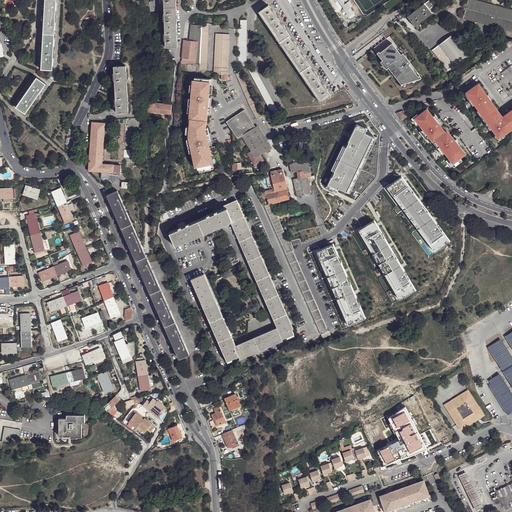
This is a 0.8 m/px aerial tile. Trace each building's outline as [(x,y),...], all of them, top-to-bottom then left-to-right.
[(55,0),(44,0),(40,69),(52,70),(55,0)] [(162,0),(164,47),(176,46),(174,0),(162,0)] [(348,16),(350,19),(356,16),(350,8),(353,6),(348,0),(333,0),(334,0),(335,3),(338,1),(343,8),(341,10),(342,13),(345,11),(346,14),(344,15),(346,18),(348,16)] [(406,17),(414,27),(431,13),(428,9),(433,6),(428,0),(424,4),(423,3),(406,17)] [(511,9),(474,0),(466,0),(462,18),(511,31),(511,9)] [(320,102),(331,95),(268,5),(258,12),(320,102)] [(247,20),(238,20),(237,66),(246,66),(247,20)] [(206,74),(208,24),(202,23),(202,25),(200,64),(198,73),(206,74)] [(200,64),(202,25),(191,24),(190,41),(184,40),(182,60),(181,61),(181,64),(200,64)] [(221,75),(227,75),(229,34),(216,34),(214,74),(221,75)] [(431,50),(447,70),(466,55),(450,35),(431,50)] [(390,42),(378,52),(383,58),(381,59),(399,83),(407,77),(410,80),(416,75),(407,63),(409,62),(406,59),(404,60),(390,42)] [(502,114),(503,115),(511,108),(511,88),(495,65),(477,78),(480,82),(478,83),(501,115),(502,114)] [(114,66),(117,113),(129,112),(126,66),(114,66)] [(254,66),(249,69),(274,113),(279,110),(254,66)] [(243,71),(236,74),(251,109),(257,118),(264,114),(262,111),(261,111),(257,104),(243,71)] [(199,79),(194,78),(194,85),(193,85),(192,92),(191,99),(191,107),(192,107),(191,113),(190,127),(189,135),(189,138),(189,139),(192,153),(195,166),(197,166),(198,170),(199,170),(211,167),(212,167),(211,162),(212,162),(209,148),(212,147),(208,128),(206,128),(207,115),(209,115),(210,102),(207,102),(207,97),(208,97),(210,80),(202,79),(202,78),(199,77),(199,79)] [(37,78),(16,108),(25,114),(46,84),(37,78)] [(502,114),(501,115),(478,83),(466,91),(475,103),(473,104),(478,110),(479,110),(483,115),(482,116),(483,115),(488,122),(486,123),(487,123),(488,122),(492,128),(491,128),(497,137),(502,134),(503,135),(511,128),(511,127),(511,126),(511,108),(503,115),(502,114)] [(465,92),(473,104),(475,103),(466,91),(465,92)] [(172,105),(147,103),(147,111),(150,112),(171,114),(172,105)] [(430,144),(431,143),(445,132),(440,126),(441,126),(427,108),(415,118),(411,121),(420,132),(416,135),(421,142),(425,139),(430,144)] [(236,115),(227,122),(232,130),(238,139),(243,136),(251,150),(252,151),(248,154),(254,164),(264,159),(261,154),(271,148),(266,140),(258,126),(256,127),(244,110),(236,115)] [(401,119),(402,120),(408,116),(404,110),(396,113),(401,118),(401,119)] [(116,176),(120,173),(121,165),(104,163),(103,163),(103,159),(106,123),(92,122),(89,171),(101,172),(101,178),(104,181),(106,176),(108,177),(112,178),(116,176)] [(358,123),(356,126),(365,132),(367,129),(358,123)] [(333,184),(341,189),(372,137),(370,136),(356,126),(345,145),(330,168),(323,180),(324,180),(333,186),(333,184)] [(156,135),(159,135),(158,128),(149,128),(149,136),(156,135)] [(445,132),(431,143),(454,171),(487,144),(475,128),(457,142),(452,136),(452,137),(447,131),(445,132)] [(372,137),(341,189),(343,191),(375,139),(372,137)] [(327,166),(330,168),(345,145),(342,144),(327,166)] [(264,159),(254,164),(256,167),(265,162),(264,159)] [(290,168),(291,173),(294,172),(297,172),(306,170),(310,169),(308,164),(308,163),(308,161),(289,164),(290,168)] [(306,170),(297,172),(298,178),(294,179),(293,179),(297,196),(311,192),(311,190),(308,177),(306,170)] [(283,172),(270,175),(274,191),(269,192),(268,192),(266,192),(267,198),(269,204),(271,203),(289,199),(283,172)] [(265,176),(269,192),(274,191),(270,175),(265,176)] [(447,239),(401,178),(391,185),(392,188),(388,191),(427,242),(425,244),(431,252),(447,239)] [(333,186),(324,180),(322,183),(331,188),(333,186)] [(388,191),(392,188),(391,185),(384,191),(425,244),(427,242),(388,191)] [(38,200),(41,190),(27,186),(24,195),(38,200)] [(9,198),(11,198),(13,198),(13,197),(12,188),(10,189),(0,188),(0,198),(3,199),(9,198)] [(58,206),(67,202),(61,189),(52,193),(58,206)] [(107,194),(122,228),(132,223),(117,190),(107,194)] [(227,224),(232,221),(277,327),(234,346),(204,274),(191,279),(227,361),(239,356),(240,359),(283,340),(282,339),(294,334),(237,200),(225,205),(227,208),(222,210),(170,233),(176,246),(227,224)] [(68,205),(67,202),(58,206),(65,223),(74,219),(70,210),(68,205)] [(321,334),(328,331),(328,330),(292,251),(285,235),(278,219),(271,203),(269,204),(265,206),(321,334)] [(31,235),(41,232),(36,214),(35,215),(29,216),(27,217),(27,219),(28,223),(31,235)] [(413,288),(374,222),(363,228),(365,231),(360,233),(393,289),(390,290),(395,299),(413,288)] [(132,223),(122,228),(133,255),(134,257),(135,260),(146,255),(145,252),(143,248),(132,223)] [(365,231),(363,228),(356,233),(390,290),(393,289),(360,233),(365,231)] [(45,251),(41,232),(31,235),(36,253),(45,251)] [(77,251),(86,247),(79,232),(70,236),(77,251)] [(447,239),(431,252),(433,255),(450,242),(447,239)] [(13,264),(16,263),(14,244),(4,245),(6,260),(6,264),(9,264),(13,264)] [(363,316),(333,245),(321,250),(322,253),(317,255),(343,314),(340,315),(344,324),(363,316)] [(92,262),(86,247),(77,251),(83,266),(92,262)] [(322,253),(321,250),(313,254),(340,315),(343,314),(317,255),(322,253)] [(179,359),(189,354),(146,255),(135,260),(177,355),(179,359)] [(54,266),(58,276),(72,270),(68,261),(54,266)] [(39,273),(43,282),(58,276),(54,266),(39,273)] [(12,276),(8,277),(9,286),(24,285),(23,276),(12,276)] [(9,286),(8,277),(0,277),(0,286),(6,286),(9,286)] [(99,286),(104,300),(113,296),(108,283),(99,286)] [(415,291),(413,288),(395,299),(397,302),(415,291)] [(78,291),(63,297),(66,306),(70,304),(74,303),(81,300),(78,291)] [(113,296),(104,300),(111,318),(120,314),(113,296)] [(63,297),(47,303),(50,312),(66,306),(63,297)] [(0,313),(0,323),(9,324),(9,317),(9,314),(0,313)] [(21,331),(31,330),(30,313),(20,314),(21,331)] [(101,322),(98,313),(82,319),(85,328),(101,322)] [(363,316),(344,324),(346,328),(365,319),(363,316)] [(56,335),(58,341),(67,338),(60,320),(51,323),(54,330),(56,335)] [(32,346),(31,330),(21,331),(22,347),(32,346)] [(116,341),(123,338),(121,331),(114,335),(116,341)] [(122,360),(131,356),(123,338),(116,341),(114,342),(122,360)] [(511,356),(501,339),(488,347),(501,368),(511,385),(511,356)] [(2,353),(17,352),(16,342),(1,343),(2,353)] [(85,362),(86,365),(104,357),(100,348),(82,356),(85,362)] [(136,362),(138,377),(148,375),(145,360),(143,361),(136,362)] [(85,379),(83,369),(67,373),(69,382),(85,379)] [(40,371),(25,375),(28,385),(42,381),(40,371)] [(104,393),(114,389),(108,376),(106,372),(97,376),(104,393)] [(69,382),(67,373),(51,377),(53,386),(69,382)] [(511,393),(500,374),(486,382),(500,404),(507,415),(511,412),(511,393)] [(12,390),(28,385),(25,375),(10,380),(12,390)] [(148,375),(138,377),(140,391),(150,389),(148,375)] [(468,391),(445,406),(460,430),(480,417),(481,413),(468,391)] [(235,395),(224,400),(230,414),(241,409),(235,395)] [(119,400),(115,396),(103,407),(108,411),(112,407),(119,400)] [(139,397),(132,400),(133,404),(133,405),(143,401),(142,396),(139,397)] [(150,402),(147,400),(143,406),(150,411),(150,410),(159,417),(162,414),(161,413),(166,407),(158,401),(153,398),(150,402)] [(130,400),(123,403),(126,410),(131,405),(133,404),(132,400),(131,400),(130,400)] [(399,441),(377,451),(384,466),(426,450),(425,447),(438,442),(430,429),(417,435),(405,406),(387,420),(399,441)] [(108,411),(115,417),(118,413),(114,410),(115,409),(112,407),(108,411)] [(215,420),(217,426),(225,422),(219,407),(213,409),(215,413),(211,415),(213,421),(215,420)] [(0,411),(0,418),(22,422),(23,415),(0,411)] [(59,418),(59,435),(71,435),(70,437),(82,437),(82,423),(85,423),(85,415),(82,415),(82,411),(67,411),(67,418),(59,418)] [(115,417),(119,420),(123,414),(119,411),(118,413),(115,417)] [(132,417),(129,422),(137,428),(139,426),(146,432),(147,430),(151,433),(156,427),(145,418),(144,419),(135,413),(132,417)] [(122,422),(125,425),(128,421),(129,422),(132,417),(131,416),(128,420),(125,418),(122,422)] [(176,425),(167,429),(173,441),(178,439),(175,434),(179,432),(176,425)] [(4,426),(2,439),(8,441),(10,434),(19,436),(20,429),(4,426)] [(231,430),(221,434),(228,449),(232,447),(233,446),(234,448),(238,446),(231,430)] [(363,447),(355,450),(358,458),(362,456),(366,455),(363,447)] [(351,449),(342,452),(345,460),(350,459),(354,457),(351,449)] [(340,456),(331,459),(334,467),(338,465),(343,464),(340,456)] [(329,462),(320,465),(323,473),(328,472),(332,470),(329,462)] [(318,469),(309,472),(312,480),(316,478),(320,477),(318,469)] [(466,473),(459,476),(469,498),(476,511),(483,507),(471,482),(466,473)] [(309,483),(307,475),(298,478),(301,486),(305,485),(309,483)] [(290,481),(281,484),(284,492),(288,491),(292,490),(290,481)] [(410,488),(414,502),(429,497),(424,481),(417,484),(412,485),(413,487),(410,488)] [(511,483),(504,487),(495,492),(498,499),(507,494),(511,491),(511,483)] [(395,493),(400,507),(414,502),(410,488),(407,489),(406,488),(402,489),(394,492),(395,493)] [(387,494),(380,497),(384,511),(385,511),(400,507),(395,493),(392,494),(391,493),(387,494)] [(400,507),(385,511),(393,511),(430,499),(429,497),(414,502),(400,507)] [(356,507),(357,511),(374,511),(370,501),(363,503),(358,504),(359,506),(356,507)]
